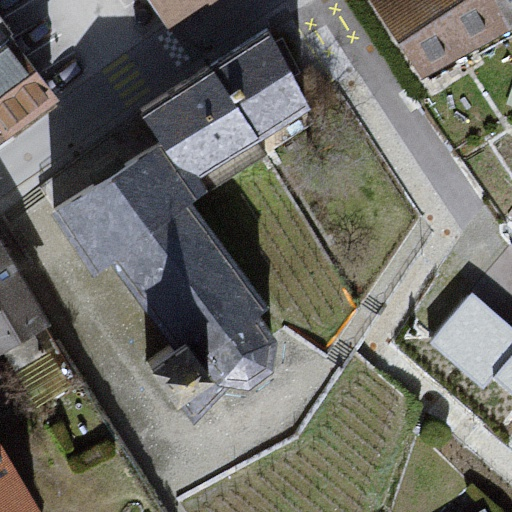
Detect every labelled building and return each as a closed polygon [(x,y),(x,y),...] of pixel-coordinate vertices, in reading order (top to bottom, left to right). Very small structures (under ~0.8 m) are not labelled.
[(136,0),(166,44),(215,0),(136,0)] [(511,0),(367,0),(422,80),(511,34),(511,0)] [(0,23),(0,142),(1,143),(54,100),(0,23)] [(265,33),(136,120),(190,171),(304,107),(265,33)] [(159,145),(44,210),(167,344),(214,381),(251,388),(276,374),(281,337),(187,201),(203,181),(190,171),(159,145)] [(0,246),(0,345),(41,328),(0,246)] [(511,391),(511,307),(509,309),(472,279),(433,326),(434,328),(511,391)] [(44,511),(0,439),(0,511),(44,511)]
